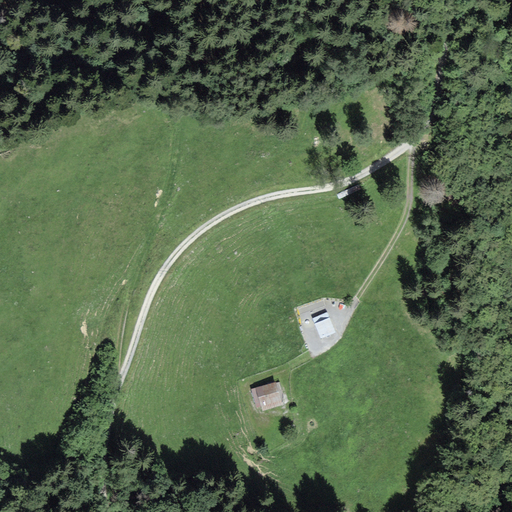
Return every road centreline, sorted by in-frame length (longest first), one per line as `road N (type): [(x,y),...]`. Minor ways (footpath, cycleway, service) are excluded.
road 1 (track): [(107,511),(103,457),(111,408),(164,269),(201,229),(235,209),(339,185),(412,141),(434,104),(446,0)]
road 2 (track): [(244,383),(288,367),(335,335),(407,214),(412,141)]
